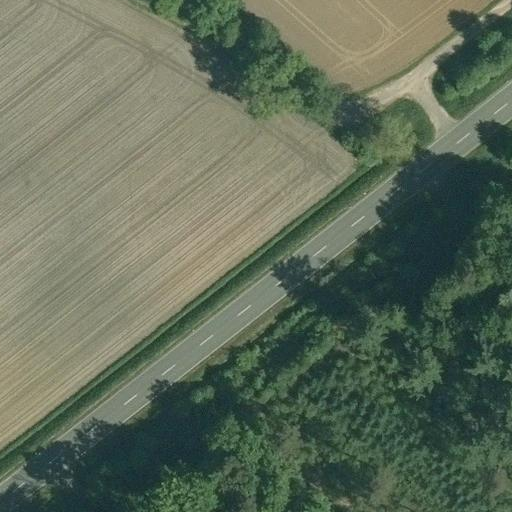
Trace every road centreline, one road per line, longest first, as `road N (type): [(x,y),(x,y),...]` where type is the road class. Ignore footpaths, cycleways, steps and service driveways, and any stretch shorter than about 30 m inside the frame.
road 1 (primary): [(0,500),(457,142)]
road 2 (track): [(410,85),(355,115),(335,117),(131,0)]
road 3 (unclassified): [(511,6),(410,85),(457,142)]
